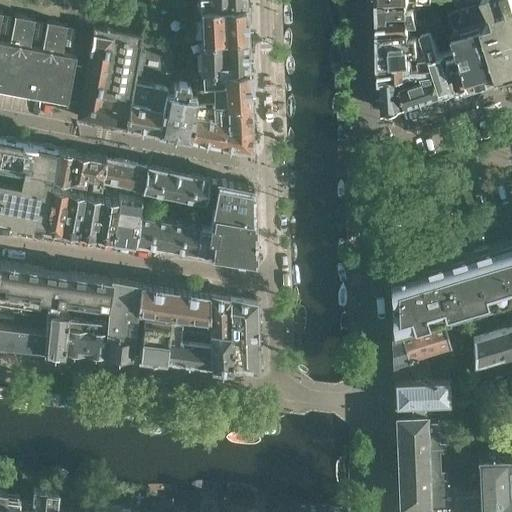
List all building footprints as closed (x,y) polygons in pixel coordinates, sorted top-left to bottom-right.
[(386,0),(379,0),(380,15),(419,14),(435,10),(432,0),(386,0)] [(501,72),(486,21),(498,16),(489,0),(447,0),(456,27),(473,81),(501,72)] [(501,72),(511,68),(511,0),(489,0),(498,16),(486,21),(501,72)] [(247,37),(247,21),(246,4),(203,6),(186,6),(186,18),(202,17),(203,39),(247,37)] [(0,88),(67,101),(76,52),(62,50),(67,22),(47,19),(42,46),(30,44),(35,16),(15,12),(9,40),(0,37),(0,24),(3,10),(0,9),(0,88)] [(415,22),(421,22),(419,14),(380,15),(381,30),(412,29),(415,25),(415,22)] [(165,84),(172,46),(143,41),(145,32),(82,21),(76,50),(89,52),(78,113),(77,115),(125,124),(126,124),(135,78),(165,84)] [(473,81),(456,27),(448,30),(454,50),(447,52),(457,86),(461,84),(473,81)] [(421,43),(420,35),(412,36),(412,29),(381,30),(382,45),(421,43)] [(457,86),(447,52),(441,54),(433,29),(425,32),(428,43),(432,56),(436,71),(442,91),(457,86)] [(249,69),(248,51),(247,37),(203,39),(204,71),(249,69)] [(432,56),(428,43),(421,43),(382,45),(382,61),(432,56)] [(436,71),(432,56),(382,61),(383,77),(405,74),(424,71),(426,73),(436,71)] [(250,102),(250,86),(249,69),(204,71),(205,82),(214,82),(215,102),(228,102),(250,102)] [(442,91),(436,71),(426,73),(424,71),(405,74),(407,102),(442,91)] [(407,102),(405,74),(383,77),(384,109),(407,102)] [(157,130),(166,89),(167,84),(165,84),(135,78),(126,124),(157,130)] [(190,137),(197,102),(197,96),(189,94),(191,85),(187,84),(188,79),(181,78),(180,83),(175,82),(173,91),(166,89),(157,130),(190,137)] [(221,143),(225,127),(226,120),(228,120),(228,102),(215,102),(213,102),(212,110),(206,109),(206,102),(197,102),(190,137),(221,143)] [(251,127),(251,112),(250,102),(228,102),(228,120),(226,120),(225,127),(251,127)] [(252,145),(252,135),(251,127),(225,127),(221,143),(222,143),(221,148),(237,151),(238,146),(248,148),(252,145)] [(42,143),(16,138),(16,137),(14,136),(12,135),(10,134),(7,134),(5,134),(3,135),(3,136),(0,134),(0,161),(54,170),(58,146),(54,145),(55,144),(53,143),(50,142),(49,141),(46,141),(43,141),(42,142),(42,143)] [(69,177),(74,149),(59,146),(59,147),(58,147),(58,146),(54,170),(53,174),(69,177)] [(101,178),(105,155),(74,149),(69,177),(70,178),(85,181),(100,184),(101,178)] [(123,182),(127,160),(105,155),(101,178),(123,182)] [(142,186),(146,164),(127,160),(123,182),(142,186)] [(51,182),(53,174),(54,170),(0,161),(0,216),(10,219),(11,219),(20,219),(22,219),(31,222),(32,222),(42,222),(43,223),(51,182)] [(196,249),(203,208),(208,176),(177,170),(146,164),(142,186),(142,187),(173,193),(199,198),(196,220),(138,211),(134,240),(196,249)] [(253,215),(253,184),(208,176),(203,208),(253,215)] [(78,231),(84,189),(85,181),(70,178),(69,185),(61,228),(78,231)] [(61,228),(69,185),(51,182),(43,223),(43,225),(61,228)] [(78,231),(95,233),(102,191),(84,189),(78,231)] [(134,240),(138,211),(141,194),(119,190),(119,194),(112,236),(134,240)] [(112,236),(119,194),(102,191),(95,233),(112,236)] [(254,258),(254,230),(253,215),(203,208),(196,249),(210,251),(254,258)] [(511,299),(511,237),(458,254),(458,253),(438,259),(439,259),(390,274),(393,333),(442,317),(443,321),(511,299)] [(108,304),(112,277),(0,260),(0,314),(46,320),(49,295),(57,296),(70,298),(85,301),(108,304)] [(137,309),(140,281),(140,280),(112,275),(112,277),(108,304),(103,352),(132,354),(137,309)] [(170,314),(175,287),(140,281),(137,309),(170,314)] [(190,317),(192,289),(175,287),(170,314),(190,317)] [(210,320),(209,292),(192,289),(190,317),(210,320)] [(230,323),(229,295),(209,292),(210,320),(230,323)] [(64,348),(69,308),(56,306),(57,296),(49,295),(46,320),(43,346),(64,348)] [(258,363),(257,325),(257,299),(229,295),(230,323),(231,332),(232,366),(258,369),(263,370),(263,363),(258,363)] [(79,349),(85,301),(70,298),(69,308),(64,348),(79,349)] [(103,352),(108,304),(85,301),(79,349),(103,352)] [(0,340),(43,346),(46,320),(0,314),(0,340)] [(211,364),(210,329),(231,332),(230,323),(210,320),(190,317),(170,314),(170,320),(166,358),(211,364)] [(166,358),(170,320),(143,316),(139,355),(166,358)] [(423,351),(449,343),(443,321),(442,317),(393,333),(392,333),(393,359),(395,378),(431,376),(423,351)] [(511,323),(472,336),(473,361),(511,349),(511,323)] [(232,366),(231,332),(210,329),(211,364),(232,366)] [(438,465),(437,445),(443,445),(443,436),(437,436),(436,416),(448,415),(446,376),(431,376),(395,378),(394,378),(395,402),(396,402),(397,412),(395,412),(399,504),(400,504),(400,511),(479,511),(478,490),(453,491),(452,479),(444,480),(443,465),(438,465)] [(0,401),(18,403),(23,403),(27,403),(29,402),(30,401),(32,400),(32,399),(32,398),(32,397),(31,395),(30,394),(28,393),(24,392),(20,391),(0,388),(0,401)] [(35,405),(37,406),(99,414),(112,407),(101,398),(38,392),(37,393),(35,394),(34,395),(34,396),(33,397),(33,399),(33,400),(33,402),(34,403),(34,404),(35,405)] [(118,420),(119,421),(187,428),(188,428),(190,427),(191,427),(193,426),(194,425),(195,424),(196,423),(197,422),(196,420),(195,419),(194,417),(192,416),(191,416),(189,415),(187,415),(122,407),(120,407),(119,408),(118,408),(117,409),(116,410),(115,412),(115,413),(114,414),(115,416),(115,417),(116,418),(117,419),(118,420)] [(209,425),(209,427),(210,431),(211,432),(213,433),(216,434),(265,438),(268,438),(270,438),(273,437),(275,436),(277,435),(278,434),(282,432),(280,430),(279,428),(278,427),(276,426),(274,425),(271,424),(269,423),(267,422),(217,418),(214,418),(212,419),(211,420),(210,423),(209,425)] [(511,511),(511,486),(508,486),(506,452),(477,452),(478,490),(479,511),(511,511)] [(0,511),(16,511),(18,505),(18,498),(3,497),(5,485),(0,484),(0,511)] [(68,511),(68,510),(55,509),(57,490),(45,489),(43,508),(42,511),(68,511)] [(93,511),(94,505),(94,504),(79,502),(78,511),(68,510),(68,511),(93,511)] [(347,511),(347,509),(347,508),(346,508),(293,503),(292,511),(347,511)]
